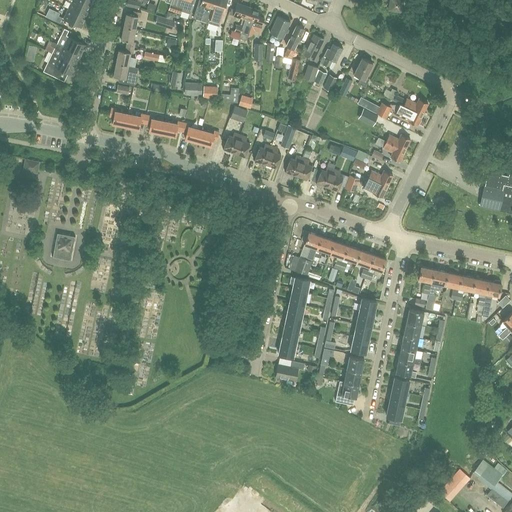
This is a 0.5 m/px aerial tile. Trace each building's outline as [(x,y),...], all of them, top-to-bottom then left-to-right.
[(90,7),(75,0),(67,0),(67,1),(71,3),(68,8),(86,17),(90,7)] [(137,0),(137,1),(133,0),(127,0),(127,6),(139,9),(141,2),(141,1),(141,0),(137,0)] [(177,0),(177,4),(174,12),(181,14),(182,11),(190,13),(194,0),(177,0)] [(194,18),(207,22),(214,0),(201,0),(202,0),(201,0),(198,0),(193,16),(194,18)] [(214,0),(207,22),(219,26),(224,12),(227,0),(214,0)] [(390,0),(389,10),(402,12),(403,0),(390,0)] [(174,12),(177,4),(170,2),(168,10),(174,12)] [(244,19),(248,6),(237,3),(233,15),(244,19)] [(252,21),(262,25),(264,17),(259,15),(260,10),(248,6),(244,19),(243,26),(241,34),(239,38),(245,40),(246,39),(252,21)] [(86,17),(68,8),(64,18),(81,26),(86,17)] [(126,13),(123,26),(135,29),(138,16),(140,17),(141,12),(133,11),(132,15),(126,13)] [(157,16),(155,24),(172,29),(175,22),(157,16)] [(283,38),(286,32),(287,33),(289,29),(287,28),(290,21),(277,16),(270,32),(283,38)] [(260,39),(265,28),(256,23),(250,34),(260,39)] [(241,34),(243,26),(236,24),(234,31),(236,32),(241,34)] [(285,54),(290,56),(304,28),(296,24),(286,45),(289,46),(285,54)] [(135,29),(123,26),(121,39),(127,40),(126,46),(134,48),(135,42),(133,41),(135,29)] [(64,28),(57,43),(81,55),(85,44),(66,35),(68,30),(64,28)] [(309,38),(306,45),(304,44),(301,53),(304,54),(314,59),(317,52),(324,38),(314,33),(311,40),(309,38)] [(169,38),(167,46),(175,47),(177,40),(169,38)] [(52,53),(76,64),(81,55),(57,43),(53,41),(51,45),(55,47),(52,53)] [(275,43),(268,42),(266,61),(273,62),(273,59),(275,60),(274,66),(282,67),(284,56),(275,55),(275,56),(273,55),(275,43)] [(254,59),(257,59),(257,64),(262,64),(262,60),(263,60),(263,43),(254,43),(254,59)] [(333,43),(330,49),(327,48),(320,62),(328,66),(332,59),(336,61),(343,48),(333,43)] [(118,50),(116,63),(134,67),(135,58),(130,57),(131,53),(133,53),(134,48),(126,46),(125,51),(118,50)] [(143,58),(158,61),(158,59),(162,60),(163,54),(159,53),(159,54),(145,51),(143,58)] [(72,73),(76,64),(52,53),(43,70),(56,77),(60,68),(72,73)] [(299,68),(300,59),(292,57),(287,77),(296,79),(299,68)] [(357,82),(365,86),(369,78),(366,76),(372,63),(362,57),(354,73),(360,77),(357,82)] [(134,67),(116,63),(113,76),(119,77),(119,81),(134,84),(138,67),(134,67)] [(308,64),(303,77),(308,78),(307,80),(311,82),(312,80),(313,81),(318,67),(308,64)] [(319,69),(314,80),(322,84),(327,73),(319,69)] [(180,86),(182,72),(173,70),(170,84),(180,86)] [(331,91),(337,77),(329,74),(323,87),(331,91)] [(345,96),(353,80),(346,77),(338,93),(345,96)] [(184,94),(201,95),(202,83),(185,82),(184,94)] [(150,90),(165,92),(166,86),(151,83),(150,90)] [(118,84),(116,92),(128,95),(130,87),(118,84)] [(217,86),(204,85),(203,96),(217,97),(217,86)] [(237,102),(238,88),(231,87),(230,94),(219,93),(219,101),(237,102)] [(388,97),(399,103),(401,104),(404,98),(396,94),(398,90),(392,88),(388,97)] [(250,108),(252,101),(253,98),(242,95),(241,98),(239,105),(250,108)] [(407,98),(403,105),(422,114),(428,103),(419,98),(417,103),(407,98)] [(382,102),(376,113),(385,117),(386,118),(392,107),(382,102)] [(422,114),(403,105),(401,104),(399,103),(394,114),(408,121),(417,125),(422,114)] [(234,105),(230,117),(243,122),(248,110),(234,105)] [(126,126),(128,113),(116,111),(116,109),(112,108),(110,116),(114,117),(113,123),(126,126)] [(364,108),(359,118),(373,126),(378,116),(364,108)] [(468,111),(464,118),(471,121),(474,114),(468,111)] [(128,113),(126,126),(139,128),(141,122),(146,123),(147,115),(141,114),(141,116),(128,113)] [(149,130),(162,133),(165,120),(152,118),(153,116),(147,115),(146,123),(151,124),(149,130)] [(182,130),(183,122),(178,121),(178,123),(165,120),(162,133),(175,136),(177,129),(182,130)] [(185,138),(198,141),(201,129),(189,126),(189,123),(183,122),(182,130),(187,131),(185,138)] [(297,127),(288,124),(280,145),(289,148),(293,137),(297,128),(297,127)] [(201,129),(198,141),(211,145),(212,139),(217,140),(219,132),(214,130),(213,132),(201,129)] [(262,136),(272,140),(275,133),(265,129),(262,136)] [(234,152),(240,135),(234,132),(232,136),(228,135),(223,148),(234,152)] [(389,134),(386,141),(405,150),(410,139),(401,135),(399,139),(389,134)] [(247,137),(240,135),(234,152),(245,156),(250,143),(245,141),(247,137)] [(405,150),(386,141),(382,148),(393,152),(390,157),(399,161),(405,150)] [(254,160),(265,164),(271,146),(265,143),(263,148),(259,146),(254,160)] [(338,155),(341,148),(334,145),(331,152),(338,155)] [(357,151),(343,145),(339,155),(353,160),(357,151)] [(271,146),(265,164),(276,168),(281,154),(276,152),(278,148),(271,146)] [(303,156),(309,158),(312,151),(305,149),(303,156)] [(371,155),(369,154),(358,149),(355,157),(364,162),(366,156),(371,159),(372,156),(371,155)] [(380,152),(374,149),(371,155),(372,156),(377,158),(380,152)] [(296,175),(302,157),(296,155),(294,159),(290,157),(285,171),(296,175)] [(309,160),(302,157),(296,175),(306,179),(311,165),(307,164),(309,160)] [(26,159),(24,169),(37,172),(39,162),(26,159)] [(327,186),(333,169),(327,166),(325,170),(321,169),(316,182),(327,186)] [(511,170),(511,171),(511,177),(500,174),(501,169),(489,166),(485,186),(484,186),(480,204),(498,208),(498,209),(511,211),(511,170)] [(340,171),(333,169),(327,186),(338,190),(343,177),(338,175),(340,171)] [(368,176),(387,186),(393,174),(384,170),(382,174),(372,170),(368,176)] [(354,191),(359,178),(356,177),(357,173),(351,171),(350,175),(349,174),(345,188),(354,191)] [(382,197),(387,186),(368,176),(365,183),(375,188),(373,192),(382,197)] [(316,252),(317,248),(321,236),(308,231),(304,244),(310,246),(306,258),(300,256),(300,257),(294,255),(289,268),(307,275),(311,263),(312,263),(313,259),(316,252)] [(53,256),(70,260),(75,236),(57,233),(53,256)] [(334,240),(321,236),(317,248),(322,250),(330,253),(334,240)] [(330,253),(343,257),(347,245),(334,240),(330,253)] [(360,249),(347,245),(343,257),(356,262),(360,249)] [(360,249),(356,262),(363,264),(361,268),(363,269),(360,276),(365,278),(366,278),(370,266),(369,266),(373,254),(360,249)] [(370,266),(366,278),(371,280),(375,268),(382,271),(386,258),(373,254),(369,266),(370,266)] [(339,269),(342,261),(336,259),(333,267),(339,269)] [(347,263),(342,261),(339,269),(344,271),(347,263)] [(431,282),(434,269),(421,266),(418,279),(431,281),(431,282)] [(338,269),(332,268),(328,279),(334,281),(338,269)] [(445,284),(447,271),(434,269),(431,282),(430,286),(429,294),(434,295),(435,289),(441,290),(442,284),(445,284)] [(461,274),(447,271),(445,284),(458,287),(461,274)] [(475,277),(461,274),(458,287),(464,288),(472,290),(475,277)] [(292,289),(306,292),(309,279),(295,276),(292,289)] [(486,293),(488,280),(475,277),(472,290),(480,292),(486,293)] [(356,281),(350,279),(347,289),(358,293),(360,287),(354,285),(356,281)] [(490,298),(491,294),(498,296),(501,283),(500,282),(499,280),(495,279),(494,281),(488,280),(486,293),(485,297),(483,305),(484,305),(482,310),(481,315),(487,316),(489,306),(490,298)] [(289,302),(304,305),(306,292),(292,289),(289,302)] [(509,300),(505,295),(497,302),(502,307),(509,300)] [(426,300),(415,297),(414,304),(424,307),(426,300)] [(359,310),(373,314),(376,301),(362,298),(359,310)] [(301,318),(304,305),(289,302),(287,315),(301,318)] [(436,304),(435,312),(443,312),(444,304),(436,304)] [(407,321),(421,324),(424,311),(410,308),(407,321)] [(356,323),(371,326),(373,314),(359,310),(356,323)] [(511,330),(511,329),(511,311),(503,320),(511,330)] [(298,331),(301,318),(287,315),(284,328),(298,331)] [(418,337),(421,324),(407,321),(404,334),(418,337)] [(368,339),(371,326),(356,323),(354,336),(368,339)] [(511,330),(508,326),(498,335),(502,338),(508,333),(511,330)] [(281,340),(296,344),(298,331),(284,328),(281,340)] [(330,341),(332,332),(327,331),(325,340),(324,346),(334,348),(335,341),(330,341)] [(511,336),(508,333),(502,338),(506,343),(511,337),(511,336)] [(401,346),(416,349),(418,337),(404,334),(401,346)] [(368,339),(354,336),(351,349),(365,352),(368,339)] [(296,344),(281,340),(278,353),(293,356),(296,344)] [(414,357),(416,349),(401,346),(398,359),(413,362),(420,364),(421,359),(414,357)] [(321,363),(325,364),(327,355),(332,356),(334,350),(324,348),(323,354),(321,363)] [(347,368),(361,371),(364,358),(349,355),(347,368)] [(411,370),(413,362),(398,359),(396,372),(410,375),(410,376),(415,377),(416,371),(411,370)] [(291,360),(290,366),(278,364),(276,376),(295,380),(298,368),(303,369),(304,362),(291,360)] [(317,365),(309,363),(307,370),(315,371),(317,365)] [(361,371),(347,368),(344,381),(358,384),(361,371)] [(392,389),(406,392),(409,379),(395,376),(392,389)] [(490,378),(485,383),(490,387),(495,383),(490,378)] [(356,397),(358,384),(344,381),(340,380),(336,401),(344,402),(345,395),(356,397)] [(389,402),(403,405),(406,392),(392,389),(389,402)] [(425,410),(428,397),(423,396),(422,396),(420,409),(425,410)] [(403,405),(389,402),(386,415),(401,418),(403,405)] [(502,438),(507,443),(511,438),(507,434),(502,438)] [(491,489),(486,494),(503,507),(511,494),(511,492),(497,481),(507,470),(498,462),(493,467),(488,463),(477,477),(488,486),(488,487),(491,489)] [(460,468),(439,490),(449,499),(469,477),(460,468)]
